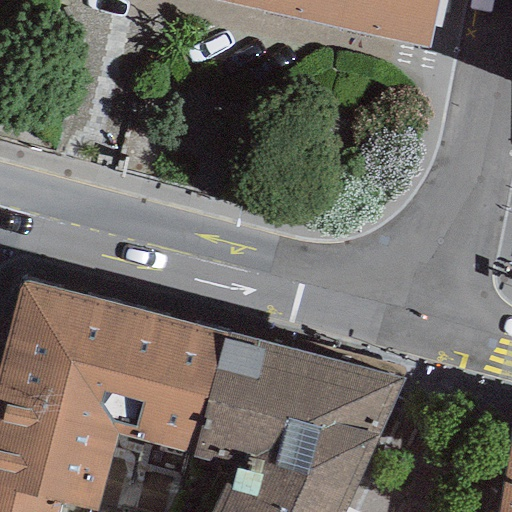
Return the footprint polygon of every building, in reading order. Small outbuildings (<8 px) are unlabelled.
[(226,0),(430,49),(440,0),(226,0)] [(96,511),(116,435),(185,452),(198,399),(207,401),(225,333),(20,281),(0,361),(0,484),(45,496),(44,500),(61,505),(89,511),(96,511)] [(344,511),(403,382),(225,333),(207,401),(192,458),(246,468),(237,490),(224,484),(211,511),(344,511)] [(511,511),(511,446),(499,511),(511,511)] [(58,511),(61,505),(44,500),(45,496),(0,484),(0,511),(58,511)]
